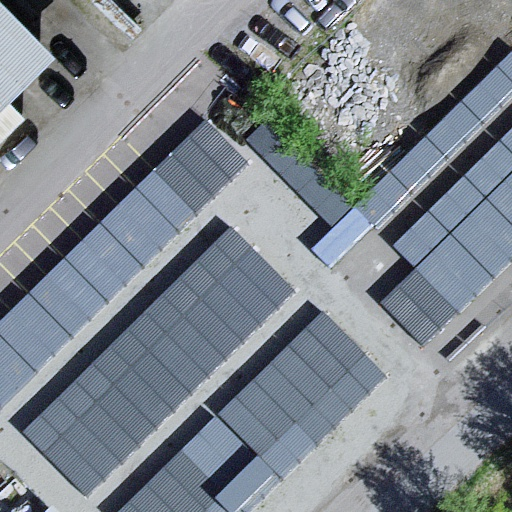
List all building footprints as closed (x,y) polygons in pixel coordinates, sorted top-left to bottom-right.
[(55,50),(2,0),(0,0),(0,135),(19,116),(5,102),(55,50)] [(511,50),(344,210),(364,231),(378,218),(419,261),(401,278),(443,321),(511,255),(511,50)] [(194,130),(0,315),(0,395),(2,398),(236,173),(194,130)] [(232,216),(29,427),(94,490),(298,278),(232,216)] [(113,511),(242,511),(391,368),(327,303),(112,510),(113,511)] [(40,511),(72,511),(55,496),(40,511)]
